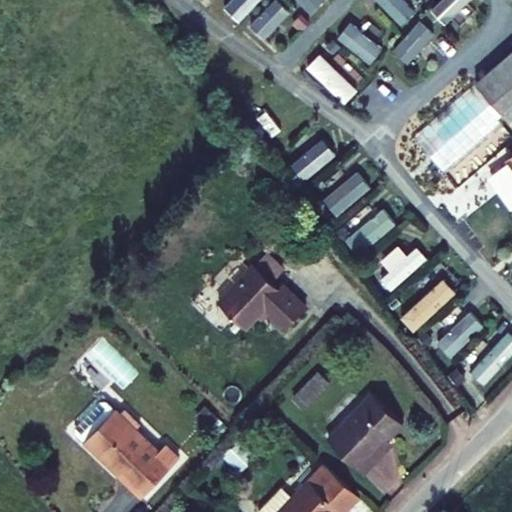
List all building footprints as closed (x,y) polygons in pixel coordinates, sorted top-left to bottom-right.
[(259,0),(230,0),(224,7),(240,21),(259,0)] [(289,11),(277,0),(272,0),(251,24),(265,37),(289,11)] [(325,0),(296,0),(311,15),(325,0)] [(415,10),(405,0),(376,0),(401,24),(415,10)] [(470,0),(440,0),(431,9),(445,24),(470,0)] [(384,48),(351,21),(338,37),(371,64),(384,48)] [(434,34),(419,21),(394,51),(408,63),(434,34)] [(511,118),(511,50),(473,85),(507,123),(511,118)] [(357,88),(320,53),(306,67),(343,102),(357,88)] [(507,123),(473,85),(411,139),(431,161),(445,177),(507,123)] [(357,171),(324,199),(338,216),(371,187),(357,171)] [(505,211),(493,195),(464,217),(477,233),(505,211)] [(397,222),(387,211),(358,236),(368,247),(397,222)] [(429,257),(418,245),(382,279),(392,290),(429,257)] [(293,298),(286,291),(296,281),(278,261),(268,272),(228,315),(256,342),(275,320),(300,343),(323,318),(299,293),(293,298)] [(457,292),(444,278),(401,317),(415,332),(457,292)] [(437,344),(451,358),(485,325),(471,311),(437,344)] [(511,334),(507,331),(470,372),(485,385),(511,355),(511,334)] [(303,408),(330,384),(318,371),(291,395),(303,408)] [(328,387),(304,409),(316,422),(340,400),(328,387)] [(411,434),(385,407),(341,451),(371,481),(395,457),(391,453),(411,434)] [(85,436),(85,443),(148,507),(187,469),(173,455),(166,462),(115,411),(109,411),(85,436)] [(243,469),(253,449),(233,439),(223,459),(243,469)] [(366,511),(368,511),(333,476),(302,505),(293,495),(273,511),(366,511)]
